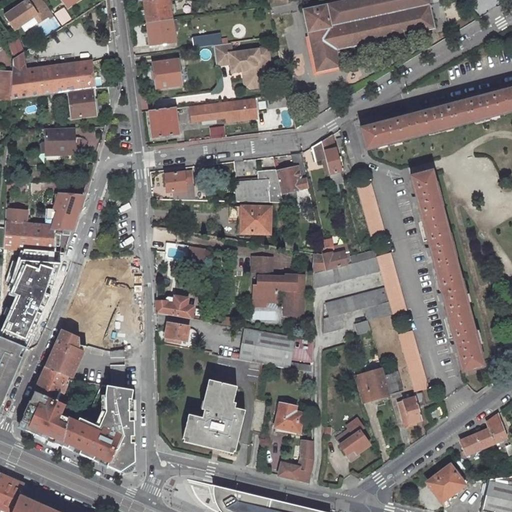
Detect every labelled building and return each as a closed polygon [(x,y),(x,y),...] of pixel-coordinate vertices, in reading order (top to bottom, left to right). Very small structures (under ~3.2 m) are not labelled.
[(14,9),(5,15),(14,28),(20,25),(22,21),(20,19),(24,16),(27,20),(33,16),(37,14),(42,20),(52,13),(43,0),(30,0),(29,1),(28,0),(27,0),(17,7),(18,8),(15,11),(14,9)] [(167,0),(142,0),(145,22),(170,18),(167,0)] [(428,0),(352,0),(327,5),(332,26),(430,6),(428,0)] [(327,5),(304,10),(316,71),(340,67),(336,49),(435,29),(430,6),(332,26),(327,5)] [(56,13),(63,24),(72,18),(65,8),(56,13)] [(37,23),(42,20),(37,14),(33,16),(37,23)] [(148,44),(173,40),(170,18),(145,22),(148,44)] [(221,43),(220,32),(191,37),(192,47),(212,45),(221,43)] [(266,48),(231,52),(230,42),(227,43),(221,43),(212,45),(214,64),(228,63),(229,72),(239,71),(245,70),(246,77),(252,82),(256,82),(267,80),(265,60),(267,59),(266,48)] [(24,69),(24,64),(23,52),(12,59),(12,72),(12,100),(27,98),(24,69)] [(24,64),(24,69),(90,61),(89,56),(24,64)] [(175,60),(151,63),(151,66),(147,66),(150,85),(154,85),(154,87),(178,84),(175,60)] [(93,88),(90,61),(24,69),(27,98),(51,94),(57,93),(68,92),(69,92),(93,88)] [(240,83),(248,87),(256,87),(256,82),(252,82),(246,77),(245,70),(239,71),(240,83)] [(12,72),(2,71),(0,92),(0,98),(12,100),(12,72)] [(73,118),(97,115),(93,88),(69,92),(73,118)] [(383,123),(362,129),(367,149),(511,112),(511,89),(485,97),(484,95),(478,96),(478,99),(440,109),(439,106),(433,108),(433,110),(389,122),(388,119),(383,120),(383,123)] [(268,108),(291,105),(290,104),(288,94),(267,97),(268,108)] [(250,97),(225,101),(222,101),(221,101),(224,118),(227,117),(229,124),(253,121),(250,97)] [(188,122),(218,118),(224,118),(221,101),(186,105),(188,122)] [(291,105),(293,116),(300,115),(297,102),(290,104),(291,105)] [(152,137),(177,134),(173,107),(147,110),(152,137)] [(212,137),(226,135),(224,126),(211,128),(212,137)] [(44,128),(44,151),(57,151),(56,153),(74,153),(74,128),(44,128)] [(337,178),(342,177),(341,171),(342,171),(333,136),(322,142),(327,160),(332,180),(337,178)] [(313,147),(317,162),(321,161),(327,160),(322,142),(313,147)] [(296,198),(295,192),(309,189),(301,154),(290,155),(293,169),(275,173),(280,195),(288,193),(289,199),(296,198)] [(327,160),(321,161),(326,181),(332,180),(327,160)] [(188,171),(163,174),(165,191),(172,190),(184,188),(183,182),(190,181),(188,171)] [(259,173),(259,181),(236,183),(237,202),(281,203),(280,195),(275,173),(274,171),(259,173)] [(431,171),(409,176),(414,197),(411,198),(413,204),(416,203),(428,247),(424,248),(426,255),(429,254),(439,293),(436,294),(437,300),(441,299),(453,344),(449,345),(450,351),(454,350),(459,370),(479,364),(431,171)] [(341,192),(337,178),(332,180),(335,194),(341,192)] [(192,199),(190,181),(183,182),(184,188),(172,190),(174,199),(192,199)] [(383,231),(369,181),(356,185),(369,235),(383,231)] [(69,233),(83,193),(57,192),(56,208),(45,207),(44,222),(55,223),(54,226),(55,226),(55,232),(69,233)] [(4,219),(26,221),(27,209),(12,208),(12,200),(5,200),(4,215),(4,219)] [(234,231),(235,206),(223,205),(222,217),(231,217),(231,231),(234,231)] [(266,233),(267,206),(235,206),(234,231),(266,233)] [(4,219),(3,247),(53,251),(55,232),(55,226),(54,226),(55,223),(44,222),(43,222),(32,221),(26,221),(4,219)] [(215,230),(197,227),(196,232),(196,233),(214,236),(214,235),(215,230)] [(320,242),(322,252),(321,252),(324,269),(351,262),(348,251),(347,252),(346,249),(345,243),(331,246),(329,240),(320,242)] [(188,257),(204,260),(205,246),(189,244),(188,257)] [(36,305),(44,306),(49,293),(53,251),(3,247),(1,301),(16,303),(36,305)] [(312,252),(312,273),(313,273),(324,269),(321,252),(312,252)] [(405,310),(389,252),(376,256),(391,313),(405,310)] [(313,273),(313,287),(378,269),(374,255),(351,262),(324,269),(313,273)] [(118,283),(128,282),(126,307),(125,312),(142,312),(143,283),(141,264),(126,265),(125,256),(124,256),(86,261),(83,270),(93,273),(115,272),(116,281),(118,283)] [(256,272),(256,286),(252,286),(251,302),(264,302),(276,303),(276,290),(276,281),(270,281),(271,258),(251,257),(251,272),(256,272)] [(301,316),(302,277),(295,277),(295,275),(284,274),(284,281),(284,290),(283,315),(301,316)] [(383,286),(324,302),(327,316),(322,317),(322,332),(342,326),(343,312),(364,306),(366,316),(353,320),(356,332),(368,328),(366,320),(390,313),(383,286)] [(90,298),(75,292),(67,315),(61,328),(77,335),(90,298)] [(184,303),(185,296),(172,294),(171,296),(165,295),(164,296),(163,299),(154,298),(154,311),(166,314),(167,313),(189,317),(191,305),(184,303)] [(39,329),(16,318),(16,303),(1,301),(0,319),(0,335),(4,338),(28,347),(30,347),(39,329)] [(126,307),(117,303),(115,308),(121,310),(124,312),(125,312),(126,307)] [(36,305),(30,317),(37,320),(44,306),(36,305)] [(112,332),(126,332),(126,317),(120,317),(121,310),(115,308),(113,307),(112,332)] [(126,317),(126,332),(143,333),(142,312),(125,312),(124,312),(121,310),(120,317),(126,317)] [(275,319),(275,310),(253,311),(253,320),(275,319)] [(187,323),(166,319),(163,335),(185,339),(187,323)] [(289,366),(291,358),(312,361),(312,339),(245,327),(239,357),(261,361),(289,366)] [(71,376),(86,344),(82,343),(82,345),(78,343),(77,336),(77,335),(61,328),(45,365),(66,375),(71,376)] [(412,390),(426,386),(410,330),(397,333),(412,390)] [(0,416),(1,417),(27,356),(24,355),(28,347),(4,338),(1,345),(0,344),(0,416)] [(122,362),(108,362),(108,384),(122,386),(122,362)] [(361,399),(399,389),(390,364),(355,373),(358,387),(360,395),(361,399)] [(64,386),(65,382),(63,381),(66,375),(45,365),(34,389),(56,399),(59,391),(61,391),(63,388),(61,387),(62,385),(64,386)] [(200,409),(207,379),(205,378),(198,409),(200,409)] [(200,415),(199,417),(185,413),(180,439),(232,450),(233,451),(242,409),(232,407),(229,406),(230,401),(233,385),(207,379),(200,409),(200,411),(201,411),(200,415)] [(76,419),(65,415),(62,435),(59,443),(118,469),(133,460),(130,397),(128,397),(130,388),(122,386),(108,384),(105,383),(104,393),(104,409),(97,424),(77,415),(76,419)] [(56,399),(34,389),(21,419),(24,428),(59,443),(62,435),(65,415),(59,412),(64,402),(56,399)] [(423,404),(420,391),(413,393),(413,395),(416,406),(423,404)] [(413,395),(395,400),(402,423),(419,418),(416,406),(413,395)] [(292,403),(277,400),(271,424),(296,430),(300,411),(291,409),(292,403)] [(462,454),(502,437),(495,413),(483,421),(485,427),(457,440),(462,454)] [(346,426),(332,437),(344,453),(351,448),(354,451),(366,442),(356,429),(351,433),(346,426)] [(310,440),(299,438),(299,458),(296,466),(276,461),(273,473),(305,481),(310,452),(310,440)] [(232,450),(181,439),(180,442),(232,453),(232,450)] [(511,453),(511,443),(511,440),(500,445),(506,456),(511,453)] [(351,448),(344,453),(349,460),(357,454),(354,451),(351,448)] [(461,483),(447,463),(433,472),(436,476),(424,484),(434,497),(450,487),(452,489),(461,483)] [(0,506),(7,510),(11,511),(19,494),(21,488),(23,483),(0,472),(0,506)] [(511,511),(511,473),(485,478),(479,509),(490,511),(511,511)] [(327,511),(216,486),(216,494),(216,497),(217,501),(219,505),(221,510),(223,511),(327,511)] [(57,511),(19,494),(11,511),(10,511),(57,511)]
